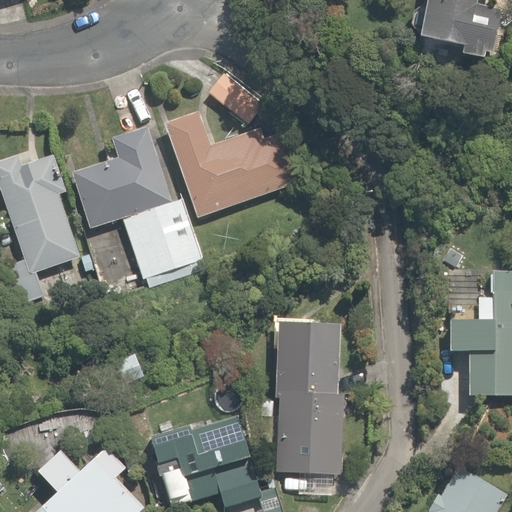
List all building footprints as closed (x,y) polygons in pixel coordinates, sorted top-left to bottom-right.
[(464,0),(413,0),(408,44),(453,49),(451,61),(487,66),(493,14),(463,10),(464,0)] [(223,69),(206,93),(247,122),(264,98),(223,69)] [(193,107),(161,120),(199,216),(293,179),(271,125),(210,149),(193,107)] [(172,200),(147,126),(109,139),(115,155),(67,172),(86,227),(121,215),(142,278),(205,257),(185,196),(172,200)] [(21,169),(18,159),(0,165),(0,194),(24,259),(0,268),(0,273),(12,307),(40,297),(31,272),(82,252),(47,159),(21,169)] [(511,393),(511,266),(491,266),(490,291),(471,290),(470,321),(441,320),(441,349),(467,350),(465,393),(511,393)] [(338,317),(276,316),(276,471),(337,471),(338,317)] [(257,483),(237,412),(144,438),(162,504),(217,488),(221,503),(257,493),(261,511),(282,511),(273,478),(257,483)] [(32,470),(50,486),(27,511),(132,511),(143,500),(111,471),(120,460),(103,445),(84,467),(56,442),(32,470)] [(494,511),(506,490),(455,463),(428,511),(494,511)]
